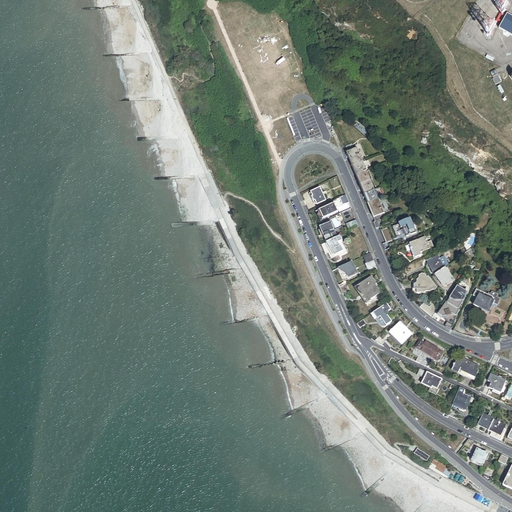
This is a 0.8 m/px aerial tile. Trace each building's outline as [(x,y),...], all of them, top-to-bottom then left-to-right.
[(511,29),(511,8),(507,3),(496,16),(511,29)] [(489,85),(495,82),(489,71),(484,74),(487,79),(486,80),(489,85)] [(384,213),(357,149),(347,153),(351,161),(355,173),(361,185),(366,198),(370,208),(374,218),(374,219),(375,221),(375,223),(374,224),(377,230),(385,226),(380,215),(384,213)] [(317,205),(327,201),(321,189),(312,193),(313,197),(312,197),(313,199),(314,201),(315,201),(317,205)] [(349,203),(346,196),(340,198),(343,205),(349,203)] [(339,212),(335,204),(319,211),(323,220),(339,212)] [(407,237),(417,233),(411,219),(399,224),(399,225),(401,229),(403,228),(406,235),(407,237)] [(346,224),(349,231),(359,227),(356,220),(346,224)] [(326,242),(338,237),(331,222),(320,227),(321,229),(323,234),(321,235),(318,236),(319,238),(319,239),(324,237),(326,242)] [(406,235),(403,228),(401,229),(399,225),(392,228),(397,239),(406,235)] [(394,240),(389,228),(382,231),(384,235),(386,243),(394,240)] [(340,237),(336,239),(322,246),(325,253),(326,255),(328,254),(331,260),(335,258),(334,256),(344,251),(341,245),(339,246),(338,243),(342,240),(340,237)] [(427,243),(425,238),(409,244),(410,246),(415,259),(421,256),(420,254),(433,248),(431,242),(427,243)] [(390,257),(396,254),(393,247),(387,250),(390,257)] [(367,264),(374,261),(371,254),(364,257),(367,264)] [(449,265),(445,257),(444,257),(439,259),(439,258),(429,263),(431,267),(435,275),(444,269),(449,265)] [(374,261),(367,264),(369,270),(376,267),(375,264),(374,261)] [(349,278),(357,274),(352,263),(340,268),(342,274),(344,277),(348,275),(349,278)] [(444,288),(453,282),(444,269),(435,275),(444,288)] [(414,284),(413,292),(415,292),(422,293),(425,291),(429,291),(432,290),(434,290),(437,289),(429,276),(427,277),(426,274),(423,274),(420,275),(419,278),(417,279),(417,282),(414,284)] [(360,296),(366,305),(371,301),(371,300),(381,293),(377,287),(375,285),(376,284),(375,282),(371,277),(363,282),(362,281),(355,286),(356,288),(355,288),(360,296)] [(343,294),(349,292),(346,285),(340,288),(343,294)] [(447,302),(458,309),(466,297),(465,296),(468,292),(457,285),(447,302)] [(477,299),(474,306),(479,309),(480,306),(488,310),(490,305),(492,307),(493,304),(497,306),(500,300),(497,298),(498,296),(492,293),(491,296),(489,295),(488,296),(480,292),(476,299),(477,299)] [(460,310),(458,309),(447,302),(446,302),(438,314),(444,318),(448,320),(447,322),(445,326),(451,327),(460,310)] [(388,326),(393,322),(388,315),(386,316),(385,314),(391,310),(387,304),(373,313),(379,320),(383,325),(385,325),(387,324),(388,326)] [(438,310),(434,308),(435,306),(432,304),(430,307),(425,304),(421,308),(427,312),(426,313),(427,314),(432,318),(433,316),(438,310)] [(358,324),(361,329),(366,324),(363,320),(358,324)] [(459,328),(466,331),(469,324),(462,321),(459,328)] [(403,344),(413,334),(406,328),(401,323),(400,324),(390,333),(394,338),(396,337),(403,344)] [(371,339),(375,342),(380,336),(377,333),(371,339)] [(441,353),(418,343),(415,350),(422,353),(417,362),(425,366),(429,368),(433,358),(438,360),(441,353)] [(473,380),(479,367),(468,362),(459,358),(456,364),(455,364),(454,366),(455,366),(453,371),(467,377),(473,380)] [(432,387),(438,390),(442,380),(431,374),(420,369),(417,375),(424,379),(422,384),(432,389),(432,387)] [(493,390),(501,394),(505,384),(506,380),(499,377),(491,374),(486,387),(493,390)] [(511,398),(511,384),(508,394),(505,392),(501,400),(505,402),(508,396),(511,398)] [(474,399),(470,398),(463,395),(465,391),(460,388),(453,404),(456,405),(461,407),(462,409),(464,410),(466,408),(468,402),(472,403),(474,399)] [(489,430),(494,420),(490,418),(488,417),(484,415),(480,413),(478,419),(481,420),(479,425),(489,430)] [(501,441),(506,429),(504,428),(506,425),(494,420),(489,430),(492,432),(491,436),(496,439),(501,441)] [(483,465),(488,455),(484,453),(485,453),(483,452),(485,447),(478,444),(469,440),(464,446),(470,449),(468,452),(471,454),(475,456),(473,460),(474,462),(477,463),(479,462),(483,465)] [(430,457),(418,448),(414,453),(427,461),(430,457)] [(472,462),(483,468),(490,456),(488,455),(483,465),(479,462),(477,463),(474,462),(473,460),(475,456),(471,454),(472,457),(471,459),(472,462)] [(499,462),(505,465),(509,459),(502,455),(499,462)] [(436,469),(443,474),(447,467),(440,463),(434,460),(432,463),(437,467),(436,469)] [(482,474),(491,478),(495,470),(486,466),(482,474)] [(511,467),(503,485),(511,489),(511,467)]
